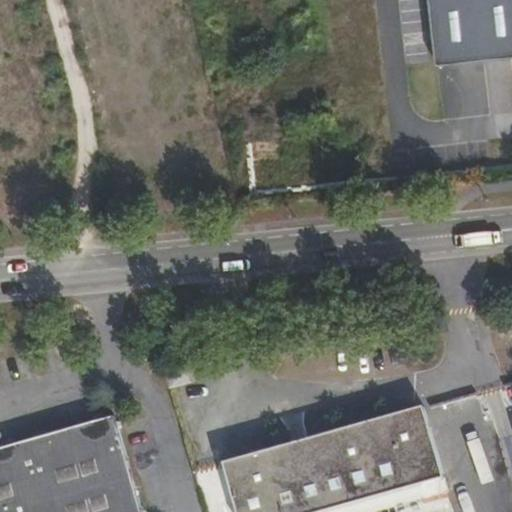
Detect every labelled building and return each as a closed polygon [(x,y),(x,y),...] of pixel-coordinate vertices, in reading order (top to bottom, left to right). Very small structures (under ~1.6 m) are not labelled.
[(511,0),(429,0),(436,64),(439,64),(439,66),(511,57),(511,0)] [(199,358),(193,332),(175,334),(183,361),(163,367),(169,389),(192,382),(186,362),(199,358)] [(388,511),(384,498),(446,480),(424,408),(260,454),(264,467),(229,477),(238,511),(388,511)] [(0,511),(142,511),(116,417),(0,449),(0,511)] [(264,467),(260,454),(225,464),(229,477),(264,467)] [(458,511),(449,479),(446,480),(384,498),(388,511),(458,511)]
